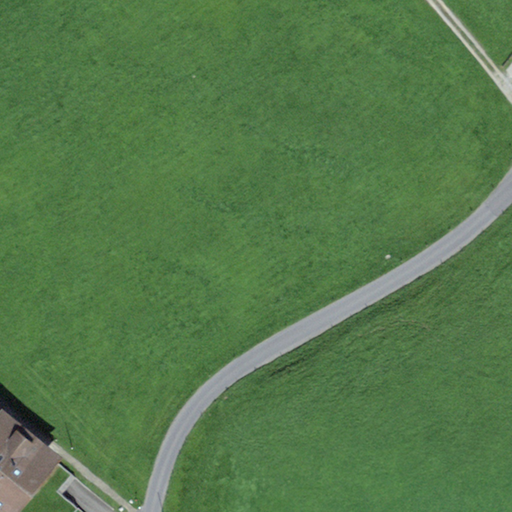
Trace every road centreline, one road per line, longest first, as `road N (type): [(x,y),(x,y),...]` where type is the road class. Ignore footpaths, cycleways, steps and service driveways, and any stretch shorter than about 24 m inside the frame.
road 1 (tertiary): [(511,188),(418,269),(223,377),(178,425),(147,511)]
road 2 (track): [(427,0),(511,95)]
